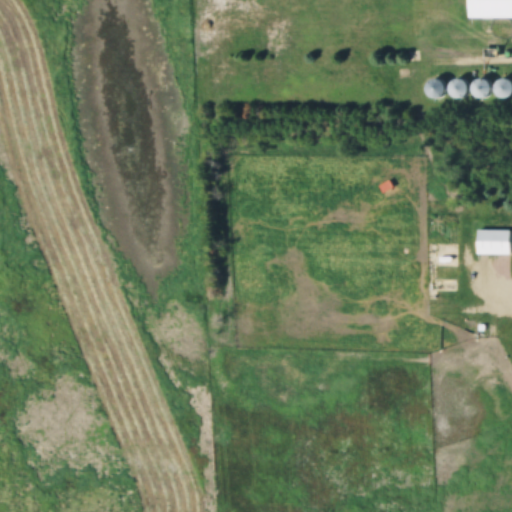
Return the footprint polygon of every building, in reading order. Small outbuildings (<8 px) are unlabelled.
[(511,0),(470,0),(471,20),(511,19),(511,0)] [(449,95),(444,79),(429,85),(434,100),(449,95)] [(305,168),(310,181),(318,178),(313,165),(305,168)] [(511,232),(479,232),(479,256),(511,256),(511,232)] [(436,281),(458,281),(458,268),(436,268),(436,281)]
